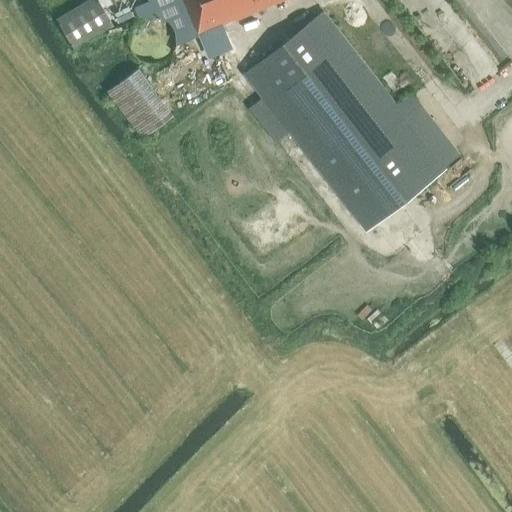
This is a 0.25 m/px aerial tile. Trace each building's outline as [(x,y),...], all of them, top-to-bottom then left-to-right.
[(113,25),(97,0),(58,23),(73,49),(113,25)] [(182,0),(184,5),(197,36),(206,32),(223,25),(222,22),(234,17),(235,20),(282,0),(182,0)] [(323,11),(244,73),(263,97),(290,131),(366,229),(445,168),(443,166),(395,104),(349,45),(340,34),(323,11)] [(143,137),(174,113),(138,66),(107,90),(143,137)] [(491,196),(471,210),(487,231),(507,216),(491,196)] [(450,227),(430,241),(446,262),(466,247),(450,227)] [(409,258),(390,273),(405,294),(425,279),(409,258)] [(368,289),(349,304),(364,324),(384,310),(368,289)] [(313,310),(298,291),(277,307),(292,326),(313,310)]
